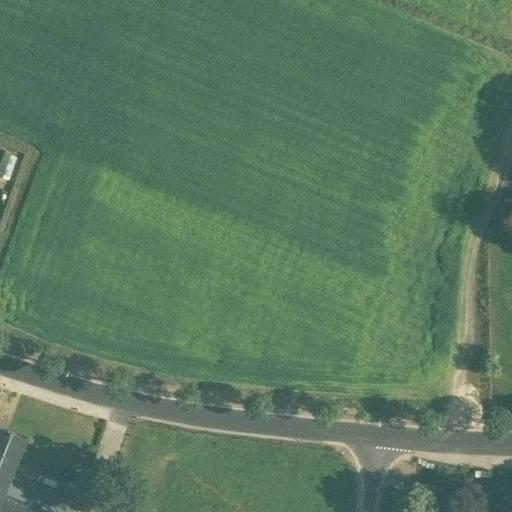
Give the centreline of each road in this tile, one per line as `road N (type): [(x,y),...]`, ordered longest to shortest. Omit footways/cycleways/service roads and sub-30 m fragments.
road 1 (tertiary): [(374,437),(175,413),(0,364)]
road 2 (tertiary): [(374,437),(511,446)]
